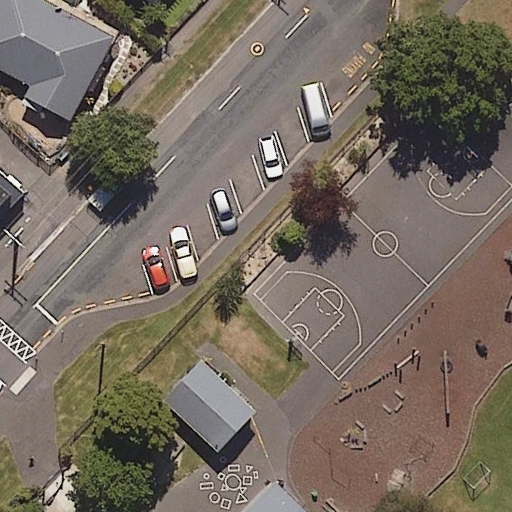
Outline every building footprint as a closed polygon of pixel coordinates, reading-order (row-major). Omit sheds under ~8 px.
[(115,41),(38,0),(2,0),(0,4),(0,71),(33,89),(26,101),(71,125),(115,41)] [(174,0),(145,0),(161,14),(174,0)] [(0,223),(21,201),(0,180),(0,223)] [(248,377),(184,321),(138,373),(203,429),(248,377)] [(335,511),(256,435),(181,511),(335,511)]
